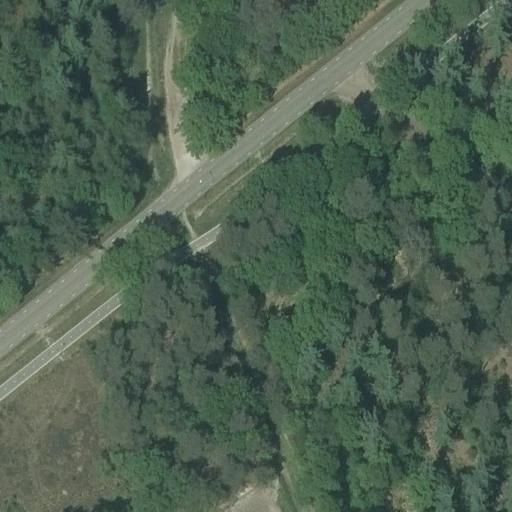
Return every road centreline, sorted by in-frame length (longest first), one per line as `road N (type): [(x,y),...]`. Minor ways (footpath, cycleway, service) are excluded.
road 1 (tertiary): [(0,343),(421,0)]
road 2 (track): [(177,197),(165,0)]
road 3 (track): [(511,216),(373,105)]
